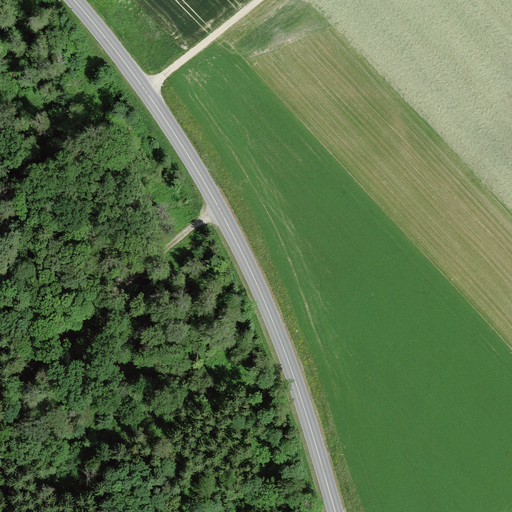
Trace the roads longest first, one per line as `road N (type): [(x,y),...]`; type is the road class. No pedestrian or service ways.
road 1 (tertiary): [(334,511),(257,282),(183,144),(73,0)]
road 2 (track): [(0,391),(217,205)]
road 3 (track): [(147,90),(259,0)]
